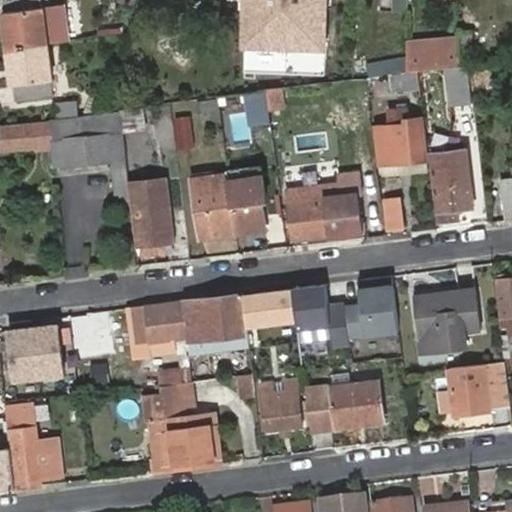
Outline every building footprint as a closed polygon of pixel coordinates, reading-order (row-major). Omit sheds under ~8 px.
[(7,53),(45,48),(41,10),(39,0),(6,0),(1,1),(7,53)] [(39,0),(41,10),(52,9),(51,0),(39,0)] [(327,0),(247,0),(245,74),(325,77),(327,0)] [(52,100),(45,48),(7,53),(14,107),(52,100)] [(459,67),(459,52),(444,54),(444,69),(459,67)] [(441,69),(444,69),(444,54),(408,58),(408,74),(415,72),(441,69)] [(511,86),(511,64),(473,70),(476,92),(511,86)] [(472,102),(467,65),(459,67),(444,69),(441,69),(446,105),(472,102)] [(283,110),(280,91),(265,94),(268,112),(283,110)] [(268,112),(265,94),(247,96),(251,124),(269,122),(268,112)] [(251,124),(247,96),(229,99),(233,126),(251,124)] [(220,129),(217,103),(192,108),(193,118),(210,115),(213,131),(220,129)] [(72,106),(54,109),(56,121),(74,118),(72,106)] [(145,111),(119,114),(121,134),(148,130),(145,111)] [(116,115),(102,117),(49,124),(55,177),(113,169),(124,168),(116,115)] [(395,120),(386,121),(388,127),(372,128),(379,177),(398,175),(396,163),(423,158),(423,155),(418,117),(404,119),(404,124),(395,126),(395,120)] [(174,124),(178,155),(193,152),(190,123),(174,124)] [(36,132),(0,137),(0,147),(1,153),(39,149),(36,132)] [(426,155),(433,213),(437,212),(438,224),(457,221),(455,209),(473,207),(465,149),(426,155)] [(131,204),(126,167),(124,168),(113,169),(118,206),(131,204)] [(227,177),(235,236),(267,231),(261,201),(267,200),(262,168),(226,172),(227,177)] [(338,185),(286,191),(293,243),(360,234),(355,196),(360,196),(357,174),(337,177),(338,185)] [(201,241),(235,236),(227,177),(193,181),(201,241)] [(159,193),(166,245),(172,243),(165,185),(131,189),(130,190),(131,195),(159,193)] [(138,247),(166,245),(159,193),(131,195),(138,247)] [(401,229),(397,200),(383,202),(387,230),(401,229)] [(167,254),(166,245),(138,247),(140,258),(167,254)] [(325,285),(293,289),(299,338),(330,334),(331,346),(350,344),(350,338),(398,332),(392,277),(359,281),(362,306),(328,310),(325,285)] [(511,280),(497,283),(503,329),(510,328),(511,341),(511,280)] [(481,331),(475,289),(415,297),(422,353),(464,348),(462,334),(481,331)] [(263,292),(247,294),(250,316),(265,314),(263,292)] [(243,294),(184,302),(191,353),(201,351),(199,341),(248,335),(243,294)] [(184,302),(135,308),(140,346),(177,341),(180,369),(180,371),(193,369),(191,353),(184,302)] [(60,319),(6,327),(14,381),(67,373),(60,319)] [(199,341),(201,351),(249,345),(248,335),(199,341)] [(484,367),(449,371),(452,392),(441,393),(444,412),(454,411),(455,417),(490,412),(490,411),(509,408),(504,363),(484,367)] [(180,371),(180,369),(159,372),(162,388),(183,385),(182,378),(180,371)] [(253,375),(238,377),(242,402),(256,399),(253,375)] [(335,430),(386,424),(380,381),(330,387),(335,430)] [(162,388),(162,396),(165,419),(196,416),(192,384),(162,388)] [(260,397),(263,434),(300,430),(298,407),(295,408),(294,393),(260,397)] [(165,423),(165,419),(162,396),(145,398),(148,424),(152,424),(163,422),(165,423)] [(33,406),(6,409),(9,433),(14,476),(15,481),(42,479),(62,476),(57,439),(37,442),(33,406)] [(153,462),(154,474),(222,466),(215,414),(196,416),(165,419),(165,423),(163,422),(168,459),(157,461),(153,462)] [(152,424),(157,461),(168,459),(163,422),(152,424)] [(15,482),(16,491),(42,488),(42,479),(15,481),(15,482)] [(366,511),(365,499),(325,504),(325,511),(366,511)] [(413,511),(412,501),(374,507),(374,511),(413,511)] [(511,501),(491,504),(491,511),(505,511),(511,511),(511,501)]
